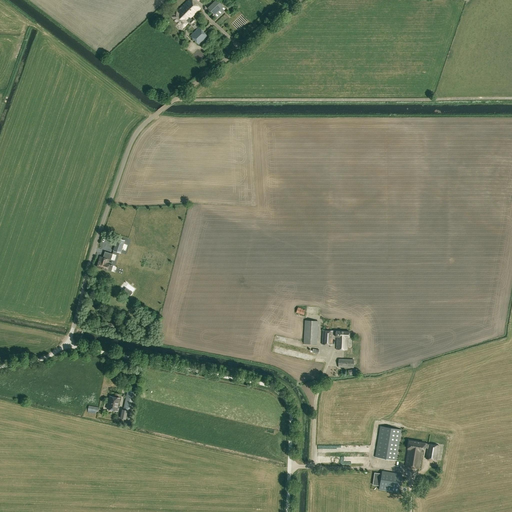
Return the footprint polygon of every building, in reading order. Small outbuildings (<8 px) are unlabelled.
[(192,0),(187,0),(171,16),(182,28),(191,19),(190,18),(200,8),(192,0)] [(226,9),(217,0),(215,0),(208,8),(218,18),(226,9)] [(208,36),(200,27),(191,36),(199,44),(208,36)] [(117,238),(116,242),(111,240),(110,244),(115,245),(113,250),(121,253),(125,240),(117,238)] [(115,261),(120,256),(115,252),(110,257),(115,261)] [(97,267),(107,271),(109,264),(108,264),(109,259),(100,257),(97,267)] [(306,310),(298,307),(296,313),(304,315),(306,310)] [(304,343),(317,344),(318,321),(305,320),(304,343)] [(322,344),(332,344),(333,330),(323,330),(322,344)] [(350,339),(350,331),(336,331),(336,337),(337,337),(336,349),(347,350),(348,339),(350,339)] [(339,359),(339,366),(354,367),(354,359),(339,359)] [(121,418),(127,419),(129,420),(131,411),(129,411),(129,408),(132,409),(136,390),(128,388),(124,410),(122,410),(121,418)] [(107,409),(117,411),(120,398),(110,395),(107,409)] [(380,426),(375,457),(396,460),(401,429),(380,426)] [(410,440),(406,466),(420,468),(422,451),(424,451),(425,447),(428,448),(426,458),(436,460),(439,445),(410,440)] [(402,475),(382,471),(379,490),(399,493),(402,475)]
